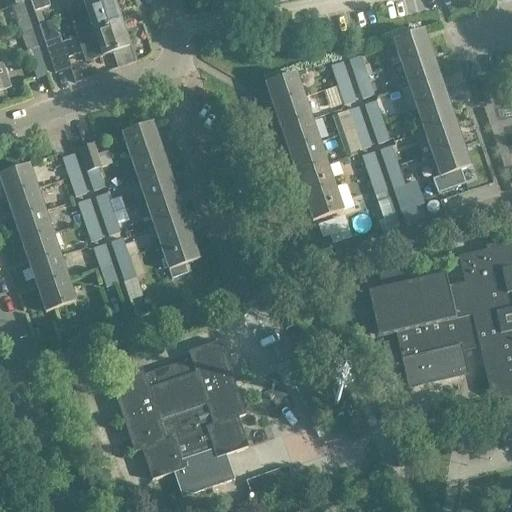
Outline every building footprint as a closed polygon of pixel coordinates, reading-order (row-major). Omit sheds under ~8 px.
[(46,0),(33,0),(29,1),(33,12),(49,7),(46,0)] [(85,9),(89,22),(73,28),(76,39),(119,24),(111,0),(85,9)] [(81,0),(85,9),(111,0),(81,0)] [(22,4),(10,8),(18,32),(30,28),(22,4)] [(76,39),(61,44),(67,59),(82,53),(86,62),(127,48),(119,24),(76,39)] [(18,32),(26,56),(38,52),(30,28),(18,32)] [(392,42),(400,65),(430,55),(422,32),(392,42)] [(46,49),(61,44),(58,34),(42,40),(46,49)] [(70,69),(67,59),(61,44),(46,49),(54,74),(70,69)] [(38,52),(26,56),(35,80),(46,77),(38,52)] [(437,78),(430,55),(400,65),(407,88),(437,78)] [(348,62),(355,81),(366,77),(360,58),(348,62)] [(114,61),(105,69),(117,81),(126,73),(114,61)] [(329,68),(336,87),(347,83),(341,64),(329,68)] [(265,86),(273,109),(302,99),(294,76),(265,86)] [(366,77),(355,81),(362,101),(373,97),(366,77)] [(445,100),(437,78),(407,88),(415,110),(445,100)] [(347,83),(336,87),(343,107),(354,103),(347,83)] [(381,111),(410,98),(404,85),(375,98),(381,111)] [(273,109),(281,132),(310,122),(302,99),(273,109)] [(453,123),(445,100),(415,110),(423,133),(453,123)] [(364,107),(370,126),(382,122),(375,103),(364,107)] [(345,113),(352,132),(363,128),(357,109),(345,113)] [(281,132),(288,154),(318,144),(310,122),(281,132)] [(388,142),(382,122),(370,126),(377,145),(388,142)] [(460,145),(453,123),(423,133),(430,156),(460,145)] [(129,158),(159,148),(151,124),(121,135),(129,158)] [(370,147),(363,128),(352,132),(358,152),(370,147)] [(296,177),(326,167),(318,144),(288,154),(296,177)] [(97,169),(97,170),(112,165),(109,155),(97,158),(92,145),(78,150),(86,173),(97,169)] [(468,169),(460,145),(430,156),(438,178),(431,180),(436,195),(464,185),(459,172),(468,169)] [(167,170),(159,148),(129,158),(136,181),(167,170)] [(379,152),(386,171),(397,167),(391,148),(379,152)] [(361,158),(367,177),(379,173),(373,154),(361,158)] [(61,160),(67,179),(79,175),(72,156),(61,160)] [(0,183),(6,200),(35,190),(28,167),(0,176),(0,183)] [(296,177),(304,199),(333,189),(326,167),(296,177)] [(406,189),(397,167),(386,171),(393,193),(406,189)] [(97,169),(86,173),(92,192),(104,188),(97,170),(97,169)] [(167,170),(136,181),(144,203),(174,193),(167,170)] [(379,173),(367,177),(375,200),(387,196),(379,173)] [(79,175),(67,179),(74,198),(85,195),(79,175)] [(333,189),(304,199),(312,222),(341,212),(333,189)] [(43,213),(35,190),(6,200),(14,223),(43,213)] [(182,215),(174,193),(144,203),(152,226),(182,215)] [(95,199),(101,218),(112,214),(106,195),(95,199)] [(120,200),(111,202),(116,224),(126,222),(120,200)] [(76,205),(83,224),(94,220),(88,201),(76,205)] [(43,213),(14,223),(21,245),(51,235),(43,213)] [(119,234),(112,214),(101,218),(108,238),(119,234)] [(182,215),(152,226),(160,248),(190,238),(182,215)] [(101,240),(94,220),(83,224),(90,243),(101,240)] [(59,258),(51,235),(21,245),(29,268),(59,258)] [(198,261),(190,238),(160,248),(171,280),(186,275),(184,266),(198,261)] [(110,244),(117,263),(138,256),(134,243),(123,246),(121,240),(110,244)] [(370,294),(367,297),(376,334),(380,336),(393,333),(407,390),(410,390),(463,377),(465,373),(459,348),(477,344),(489,396),(497,401),(500,401),(502,410),(498,411),(505,442),(511,440),(511,240),(484,248),(485,252),(456,258),(462,284),(445,288),(443,280),(438,276),(408,283),(405,269),(378,275),(382,291),(370,294)] [(92,250),(99,269),(110,266),(103,246),(92,250)] [(145,275),(138,256),(117,263),(123,282),(145,275)] [(37,290),(66,280),(59,258),(29,268),(37,290)] [(116,285),(110,266),(99,269),(105,289),(116,285)] [(74,303),(66,280),(37,290),(45,314),(74,303)] [(140,451),(150,480),(172,472),(181,497),(232,479),(224,456),(247,448),(237,418),(244,416),(219,342),(187,353),(190,361),(144,377),(141,369),(109,380),(134,454),(140,451)] [(382,344),(387,365),(398,362),(393,342),(382,344)] [(333,367),(315,377),(320,387),(338,377),(333,367)] [(348,415),(357,410),(347,392),(338,397),(348,415)] [(294,485),(288,468),(247,482),(253,499),(274,492),(294,485)]
